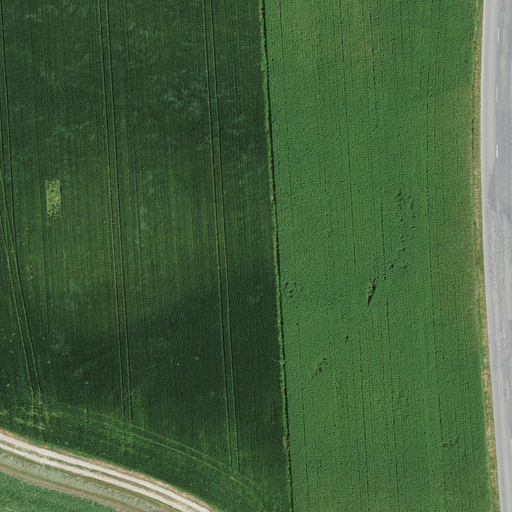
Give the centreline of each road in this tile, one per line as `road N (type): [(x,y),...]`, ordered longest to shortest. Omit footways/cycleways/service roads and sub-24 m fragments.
road 1 (tertiary): [(511,452),(497,208),(500,0)]
road 2 (track): [(187,511),(0,446)]
